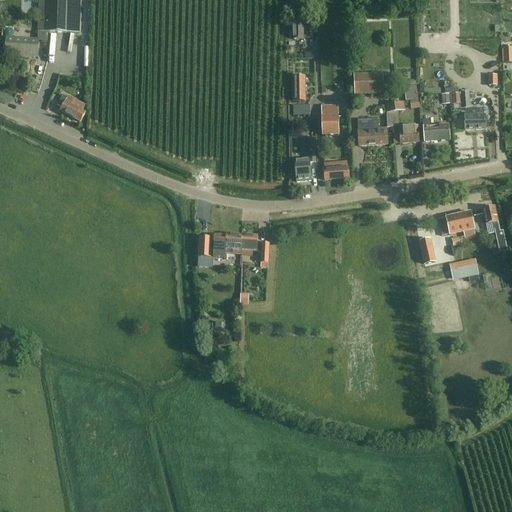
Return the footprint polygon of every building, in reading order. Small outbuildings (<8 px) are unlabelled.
[(37,8),(37,33),(79,34),(80,0),(46,0),(46,8),(37,8)] [(303,31),(311,30),(311,21),(293,22),(294,40),(304,40),(304,39),(306,39),(306,37),(304,37),(303,31)] [(38,58),(39,41),(6,38),(5,56),(14,56),(21,56),(21,57),(30,58),(30,57),(38,58)] [(63,71),(83,73),(84,66),(64,65),(63,71)] [(355,95),(383,94),(382,74),(354,75),(355,95)] [(497,75),(488,76),(489,86),(497,86),(497,75)] [(304,84),(309,84),(309,77),(294,77),(295,102),(305,102),(304,84)] [(405,101),(417,100),(416,88),(404,89),(405,101)] [(450,95),(451,105),(462,104),(462,102),(461,94),(450,95)] [(442,95),(441,95),(442,105),(450,104),(449,95),(442,95)] [(81,123),(86,113),(82,111),(85,106),(68,97),(67,99),(62,97),(57,106),(62,109),(60,112),(81,123)] [(469,101),(462,102),(462,104),(462,110),(470,109),(469,101)] [(387,114),(405,111),(404,103),(386,105),(387,114)] [(309,106),(293,106),(293,116),(309,116),(309,106)] [(338,106),(322,107),(322,117),(323,136),(338,135),(338,116),(338,106)] [(397,112),(387,114),(388,129),(393,128),(394,145),(419,143),(418,127),(398,128),(397,112)] [(466,131),(485,130),(485,115),(465,116),(466,131)] [(372,119),(357,120),(358,125),(359,147),(386,146),(385,130),(378,130),(378,119),(372,119)] [(425,143),(450,141),(449,125),(430,127),(430,120),(423,121),(425,143)] [(295,161),(295,167),(297,183),(311,182),(309,163),(316,163),(314,139),(307,139),(309,159),(295,161)] [(325,180),(349,178),(348,168),(347,168),(347,162),(323,164),(325,180)] [(498,222),(494,207),(483,210),(486,225),(488,235),(495,233),(499,253),(507,251),(503,231),(500,232),(498,222)] [(449,235),(474,230),(471,212),(446,218),(449,235)] [(418,234),(423,257),(434,255),(429,232),(418,234)] [(217,235),(216,244),(226,245),(225,252),(225,254),(240,255),(240,251),(241,251),(242,236),(226,235),(217,235)] [(242,236),(241,251),(257,252),(258,236),(242,236)] [(202,238),(201,255),(211,255),(211,251),(211,244),(212,239),(202,238)] [(261,263),(261,268),(268,269),(268,264),(269,244),(262,243),(261,263)] [(459,279),(474,276),(472,267),(457,270),(459,279)]
